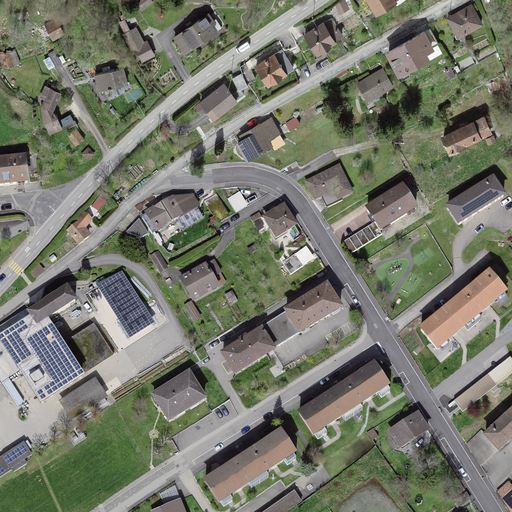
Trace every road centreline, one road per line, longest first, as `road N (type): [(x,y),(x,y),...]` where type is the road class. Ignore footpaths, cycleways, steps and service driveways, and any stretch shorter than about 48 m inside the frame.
road 1 (unclassified): [(464,0),(214,139),(162,179)]
road 2 (secondary): [(62,215),(175,100),(316,0)]
road 3 (residential): [(115,511),(384,337)]
road 4 (residential): [(384,337),(283,187),(253,177),(162,179)]
road 5 (unclassified): [(162,179),(0,314)]
road 6 (residential): [(495,511),(384,337)]
road 7 (residential): [(384,337),(486,256)]
